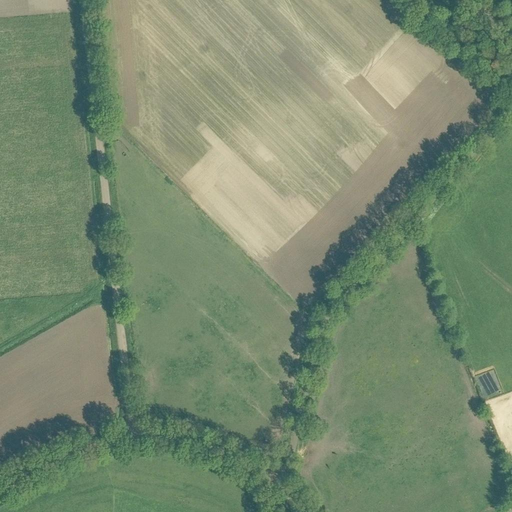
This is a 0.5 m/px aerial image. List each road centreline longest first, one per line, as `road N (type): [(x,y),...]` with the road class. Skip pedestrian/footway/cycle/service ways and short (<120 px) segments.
road 1 (unclassified): [(277,486),(326,317),(511,106)]
road 2 (unclassified): [(132,439),(84,0)]
road 3 (unclassified): [(277,486),(210,449),(132,439)]
road 4 (unclassified): [(132,439),(93,447),(0,493)]
